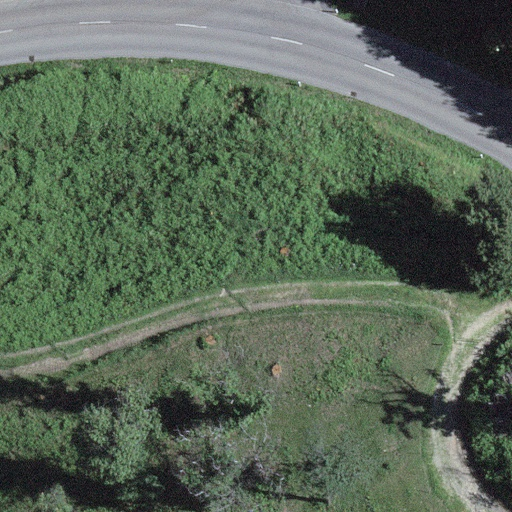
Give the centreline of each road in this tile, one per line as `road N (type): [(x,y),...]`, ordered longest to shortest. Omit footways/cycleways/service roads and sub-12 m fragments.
road 1 (tertiary): [(511,135),(376,70),(244,32),(94,23),(0,33)]
road 2 (track): [(473,332),(442,381),(454,471),(488,511)]
